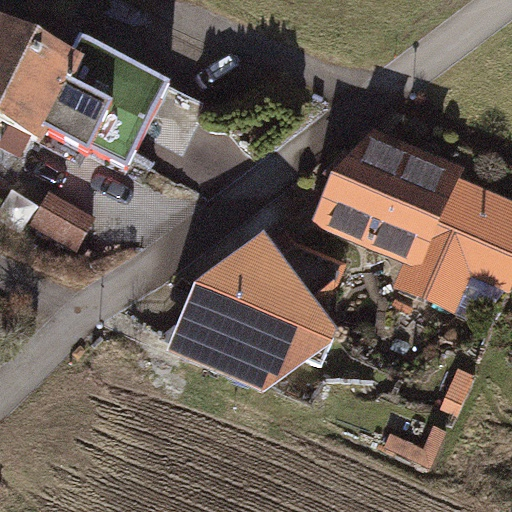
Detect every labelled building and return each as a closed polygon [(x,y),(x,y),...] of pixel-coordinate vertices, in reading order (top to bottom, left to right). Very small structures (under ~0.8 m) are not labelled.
[(52,66),(0,44),(0,144),(17,152),(52,66)] [(454,172),(353,136),(315,243),(410,276),(401,300),(465,322),(477,286),(511,298),(511,209),(448,187),(454,172)] [(92,225),(41,199),(23,235),(74,261),(92,225)] [(309,323),(201,285),(173,365),(281,402),(309,323)] [(424,452),(392,439),(385,457),(435,477),(452,434),(434,427),(424,452)]
